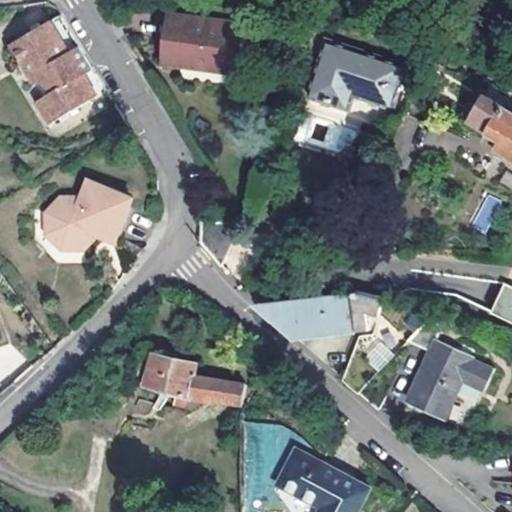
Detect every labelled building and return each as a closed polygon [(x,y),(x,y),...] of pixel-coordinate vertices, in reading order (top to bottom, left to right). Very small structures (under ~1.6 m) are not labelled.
[(171,12),(163,64),(236,74),(244,24),(171,12)] [(14,43),(23,58),(46,97),(39,101),(52,123),(107,90),(61,14),(14,43)] [(312,95),(350,108),(355,94),(395,106),(409,64),(331,38),(322,63),(312,95)] [(58,140),(115,104),(107,90),(52,123),(39,101),(46,97),(23,58),(6,69),(45,135),(58,140)] [(500,147),(511,154),(511,110),(488,95),(473,120),(505,140),(500,147)] [(136,196),(92,179),(86,196),(64,197),(49,212),(49,233),(63,249),(84,249),(102,233),(120,240),(136,196)] [(246,226),(202,223),(202,242),(221,264),(246,226)] [(495,315),(511,322),(511,285),(510,284),(495,315)] [(359,323),(360,330),(372,328),(371,323),(378,325),(375,333),(362,334),(345,381),(359,393),(409,340),(432,316),(356,292),(259,304),(292,333),(353,324),(359,323)] [(432,316),(409,340),(432,350),(409,399),(446,415),(463,376),(486,386),(494,366),(437,341),(446,321),(445,321),(432,316)] [(298,338),(360,330),(359,323),(353,324),(292,333),(298,338)] [(200,373),(202,363),(159,353),(151,385),(194,395),(195,393),(240,403),(244,383),(200,373)] [(359,511),(372,486),(299,448),(280,486),(323,506),(319,511),(359,511)]
